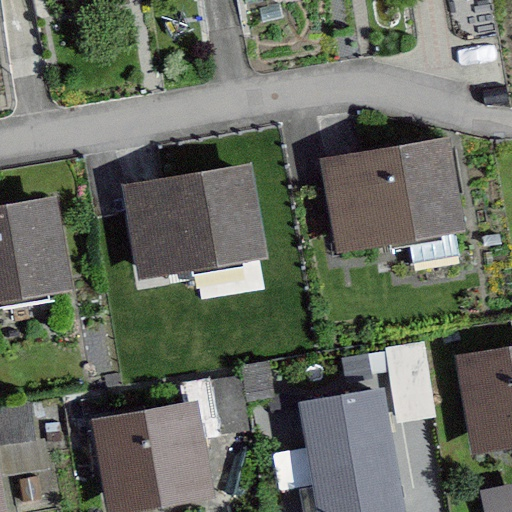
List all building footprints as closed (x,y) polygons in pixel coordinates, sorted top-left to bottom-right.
[(335,254),(460,233),(444,142),(319,163),(335,254)] [(132,283),(258,261),(242,170),(116,191),(132,283)] [(0,308),(61,298),(45,209),(0,217),(0,308)] [(468,458),(511,450),(511,348),(450,359),(468,458)] [(387,471),(370,371),(260,390),(277,490),(387,471)] [(136,511),(210,499),(194,405),(84,424),(99,511),(136,511)]
